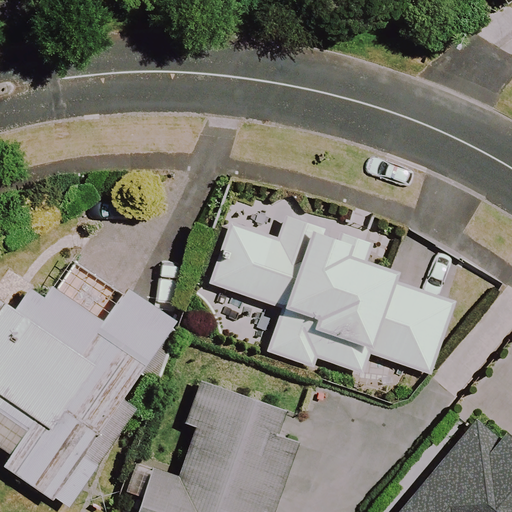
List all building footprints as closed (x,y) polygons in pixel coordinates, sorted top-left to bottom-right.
[(490,0),(496,8),(508,0),(490,0)] [(285,302),(271,344),(315,359),(319,349),(365,365),(371,346),(433,367),(458,293),(397,272),(400,263),(367,251),(371,240),(316,221),(309,241),(234,215),(212,277),(285,302)] [(107,312),(58,279),(37,311),(0,286),(0,434),(14,444),(6,455),(73,500),(139,402),(126,393),(180,312),(130,279),(107,312)] [(291,401),(205,373),(172,464),(158,459),(139,511),(274,511),(300,435),(282,429),(291,401)] [(511,511),(511,438),(477,410),(395,511),(511,511)] [(358,511),(385,478),(336,440),(292,497),(312,511),(358,511)]
